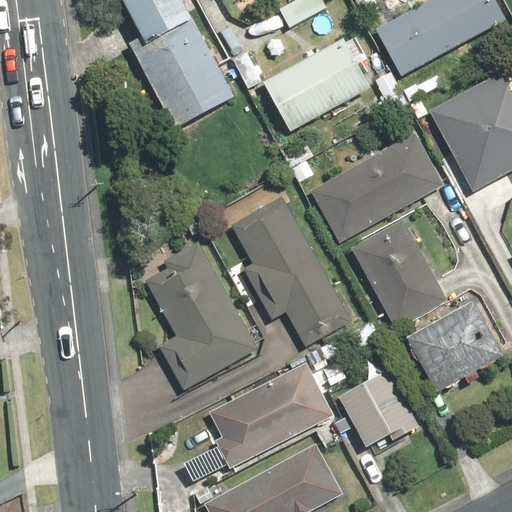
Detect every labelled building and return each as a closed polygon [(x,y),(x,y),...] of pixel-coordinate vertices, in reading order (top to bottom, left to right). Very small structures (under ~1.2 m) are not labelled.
[(180,0),(120,0),(144,44),(131,52),(173,130),(233,97),(180,0)] [(328,7),(324,0),(297,0),(280,11),(291,29),(328,7)] [(415,0),(413,1),(417,8),(375,31),(401,79),(505,22),(492,0),(415,0)] [(290,133),(369,87),(341,39),(262,85),(290,133)] [(243,43),(230,50),(249,88),(262,81),(243,43)] [(511,67),(429,113),(473,192),(511,170),(511,67)] [(338,243),(441,185),(412,133),(309,192),(338,243)] [(281,232),(269,211),(235,232),(253,264),(241,271),(271,323),(286,313),(307,348),(354,321),(297,223),(281,232)] [(404,223),(351,253),(396,330),(448,300),(404,223)] [(511,224),(500,231),(511,251),(511,224)] [(167,271),(145,284),(177,339),(158,350),(182,393),(259,349),(197,241),(162,262),(167,271)] [(502,356),(472,303),(404,342),(434,395),(502,356)] [(372,324),(346,338),(360,363),(385,350),(372,324)] [(304,362),(209,415),(222,438),(214,443),(230,473),(334,416),(304,362)] [(386,371),(336,399),(364,449),(414,421),(386,371)] [(315,445),(204,507),(207,511),(307,511),(342,493),(315,445)]
